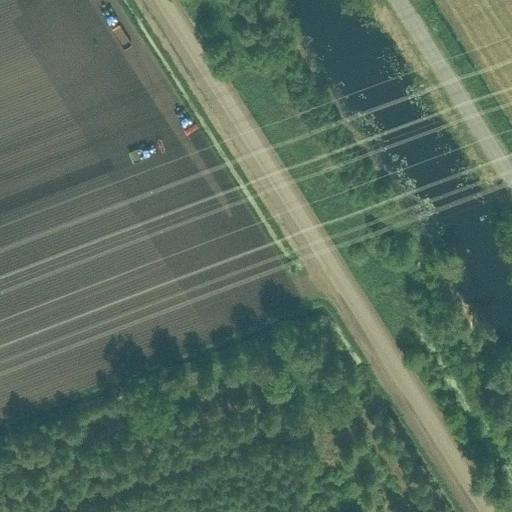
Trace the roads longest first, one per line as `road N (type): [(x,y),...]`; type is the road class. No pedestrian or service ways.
road 1 (unclassified): [(487,511),(162,0)]
road 2 (unclassified): [(394,0),(511,184)]
